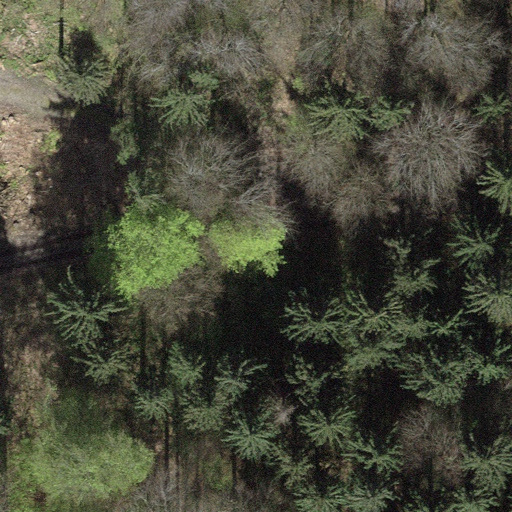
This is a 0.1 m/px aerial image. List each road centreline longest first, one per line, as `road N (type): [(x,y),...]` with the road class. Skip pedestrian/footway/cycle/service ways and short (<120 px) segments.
road 1 (track): [(511,197),(385,204),(0,271)]
road 2 (track): [(0,83),(385,204)]
